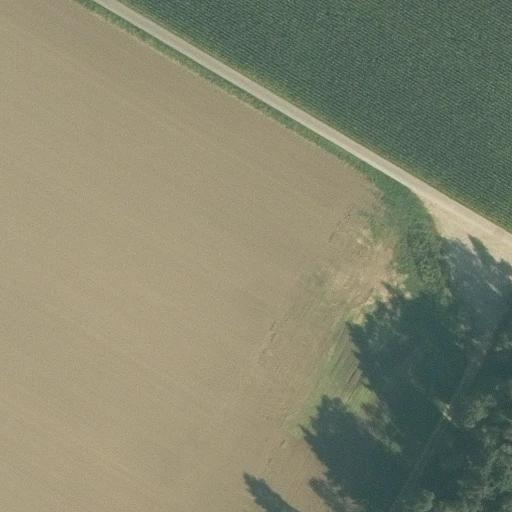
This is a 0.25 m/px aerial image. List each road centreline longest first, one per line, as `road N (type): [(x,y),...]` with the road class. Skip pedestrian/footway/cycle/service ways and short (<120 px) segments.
road 1 (track): [(511,245),(97,0)]
road 2 (track): [(511,304),(393,511)]
